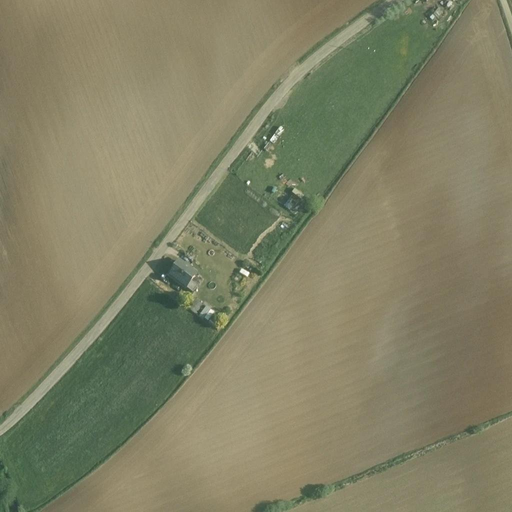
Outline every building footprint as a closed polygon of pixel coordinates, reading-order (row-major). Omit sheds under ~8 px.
[(436,20),(441,12),(436,9),(431,17),(436,20)] [(196,275),(179,262),(168,277),(185,289),(186,289),(190,282),(196,275)] [(197,288),(190,282),(186,289),(193,294),(197,288)] [(202,306),(192,298),(185,307),(195,314),(202,306)] [(206,322),(214,313),(206,306),(199,315),(206,322)]
